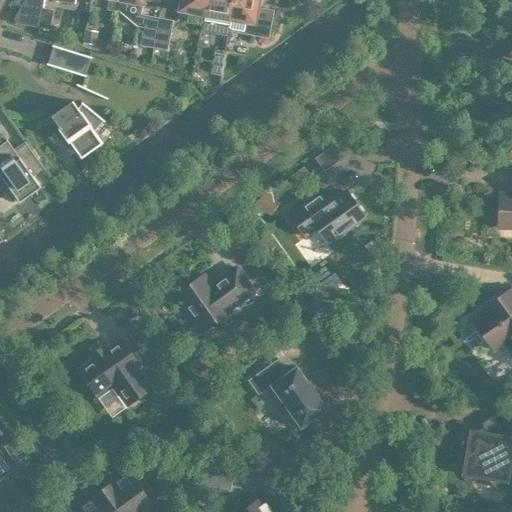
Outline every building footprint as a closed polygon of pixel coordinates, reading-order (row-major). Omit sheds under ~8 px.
[(15,22),(38,26),(42,0),(23,0),(13,17),(15,22)] [(107,0),(107,5),(109,8),(116,9),(117,0),(107,0)] [(140,13),(142,0),(117,0),(116,9),(119,9),(137,25),(142,26),(139,44),(153,46),(158,16),(140,13)] [(179,0),(178,9),(202,13),(204,0),(179,0)] [(204,0),(202,13),(200,27),(227,32),(228,29),(233,0),(204,0)] [(233,0),(228,29),(268,36),(273,9),(257,6),(257,0),(233,0)] [(172,19),(158,16),(153,46),(167,48),(172,19)] [(85,28),(82,42),(93,44),(96,30),(85,28)] [(100,50),(108,53),(110,43),(101,42),(100,50)] [(46,63),(85,75),(92,56),(52,43),(46,63)] [(211,72),(220,73),(221,74),(224,53),(215,52),(211,72)] [(102,122),(103,121),(81,101),(76,106),(72,99),(50,114),(58,126),(55,132),(69,144),(70,142),(81,157),(102,142),(93,130),(101,121),(102,122)] [(0,193),(8,188),(17,201),(38,186),(30,174),(41,167),(42,168),(43,168),(24,140),(23,140),(24,141),(14,149),(6,138),(5,138),(6,139),(2,142),(5,145),(0,148),(0,193)] [(303,164),(290,174),(296,182),(309,173),(303,164)] [(497,226),(511,226),(511,180),(511,184),(511,193),(498,193),(497,226)] [(289,212),(305,235),(317,227),(327,241),(364,215),(345,189),(331,199),(323,187),(289,212)] [(265,207),(270,210),(276,203),(272,199),(270,192),(263,190),(254,200),(258,207),(265,207)] [(228,310),(227,308),(253,290),(235,266),(210,284),(202,274),(176,293),(202,329),(228,310)] [(481,308),(482,310),(471,318),(493,349),(504,340),(511,351),(511,286),(481,308)] [(338,287),(336,300),(345,302),(347,289),(338,287)] [(292,327),(276,338),(284,349),(300,338),(292,327)] [(158,333),(143,344),(154,359),(169,349),(158,333)] [(78,368),(97,394),(112,383),(126,403),(150,385),(137,366),(139,364),(120,338),(78,368)] [(270,384),(281,399),(278,401),(276,404),(277,408),(279,411),(282,412),(286,412),(289,410),(300,425),(325,407),(295,365),(287,371),(278,358),(249,378),(255,387),(269,377),(272,382),(270,384)] [(460,440),(466,449),(463,453),(462,458),(463,463),(465,468),(464,471),(473,473),(478,473),(482,471),(492,485),(503,477),(504,477),(511,471),(511,463),(507,457),(511,438),(510,438),(492,413),(480,422),(482,425),(472,432),(471,431),(471,432),(460,440)] [(19,445),(9,452),(15,460),(25,453),(19,445)] [(0,474),(11,467),(0,452),(0,474)] [(33,460),(22,468),(25,472),(37,487),(47,479),(33,460)] [(216,463),(203,473),(209,483),(223,473),(216,463)] [(94,496),(77,508),(80,511),(144,511),(153,506),(129,471),(112,484),(110,482),(93,494),(94,496)] [(214,505),(216,493),(201,490),(199,502),(214,505)] [(272,511),(260,495),(237,511),(272,511)]
